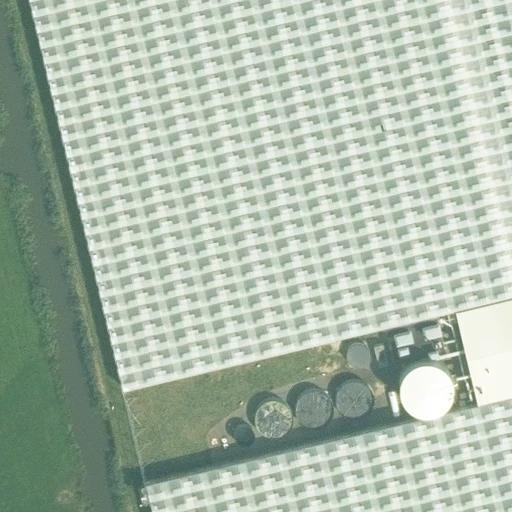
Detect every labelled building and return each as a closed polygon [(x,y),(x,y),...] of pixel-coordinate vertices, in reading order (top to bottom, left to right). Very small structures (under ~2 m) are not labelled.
[(477,402),(146,481),(153,511),(511,511),(511,0),(30,0),(124,387),(455,308),(477,402)] [(393,363),(445,350),(436,316),(385,328),(393,363)] [(397,388),(399,395),(402,401),(406,404),(414,409),(419,410),(423,411),(428,410),(433,409),(437,407),(441,404),(444,401),(449,393),(450,388),(450,384),(450,379),(449,374),(447,370),(444,366),(441,363),(433,358),(428,357),(423,356),(419,357),(414,358),(410,360),(402,366),(400,370),(398,374),(396,384),(397,388)] [(353,415),(376,401),(361,376),(338,390),(353,415)] [(315,388),(301,401),(319,420),(332,407),(315,388)]
